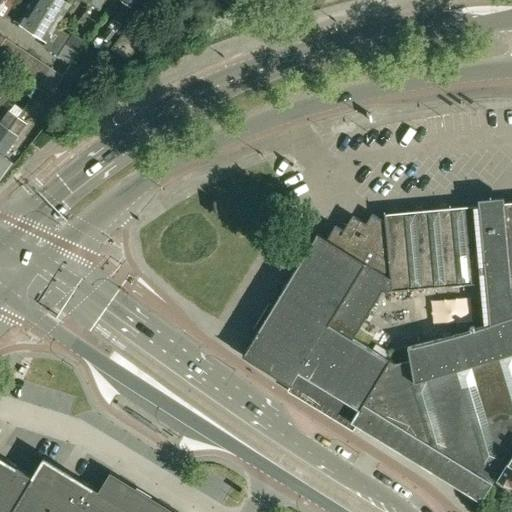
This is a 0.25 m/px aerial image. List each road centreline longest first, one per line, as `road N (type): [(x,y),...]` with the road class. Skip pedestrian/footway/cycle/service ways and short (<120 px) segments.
road 1 (primary): [(511,21),(389,34),(250,74),(149,129),(10,240)]
road 2 (primary): [(44,265),(153,172),(216,140),(360,92),(511,68)]
road 3 (secondary): [(403,511),(44,265)]
road 4 (secondary): [(7,297),(279,474)]
